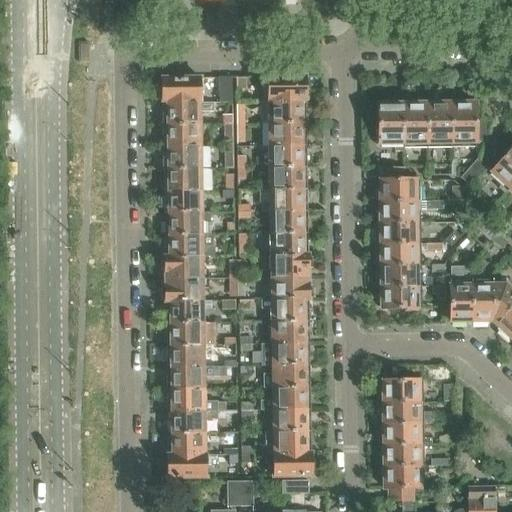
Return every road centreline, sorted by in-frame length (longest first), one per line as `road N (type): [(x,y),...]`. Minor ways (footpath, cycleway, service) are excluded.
road 1 (residential): [(131,511),(124,55),(342,52)]
road 2 (secondary): [(34,0),(40,511)]
road 3 (residential): [(349,347),(342,52)]
road 4 (residential): [(511,90),(467,48),(342,52)]
road 5 (residential): [(511,394),(459,346),(349,347)]
road 6 (residential): [(351,511),(349,347)]
